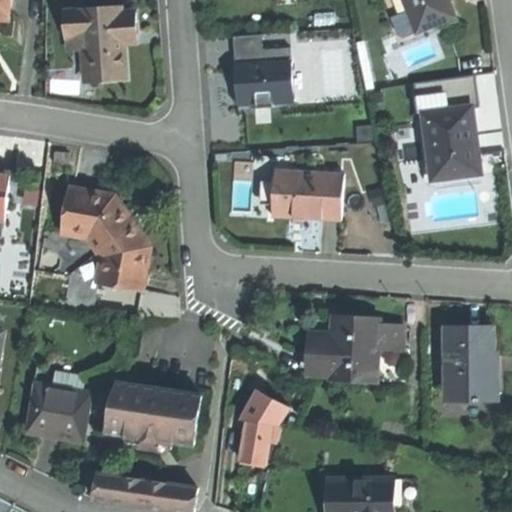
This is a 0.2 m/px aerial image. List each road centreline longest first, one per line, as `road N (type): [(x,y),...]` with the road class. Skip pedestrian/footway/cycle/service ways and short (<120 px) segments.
road 1 (residential): [(511,282),(215,269),(196,247),(188,136)]
road 2 (residential): [(188,136),(0,115)]
road 3 (residential): [(178,0),(188,136)]
